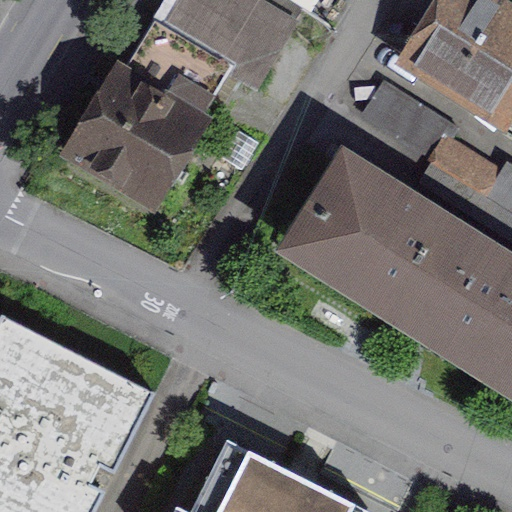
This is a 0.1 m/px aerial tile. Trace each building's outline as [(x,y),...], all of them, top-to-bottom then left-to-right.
[(250,0),(168,0),(122,76),(159,99),(196,121),(227,71),(252,86),(290,24),(250,0)] [(511,19),(481,0),(449,0),(411,60),(511,123),(511,19)] [(196,121),(122,76),(98,115),(74,154),(149,199),(172,160),(196,121)] [(511,247),(349,147),(285,252),(511,391),(511,247)] [(99,511),(158,394),(8,321),(0,336),(0,511),(99,511)] [(234,439),(199,511),(388,511),(389,511),(234,439)]
